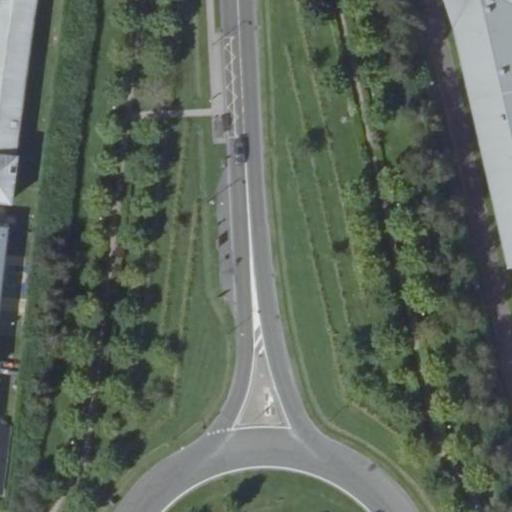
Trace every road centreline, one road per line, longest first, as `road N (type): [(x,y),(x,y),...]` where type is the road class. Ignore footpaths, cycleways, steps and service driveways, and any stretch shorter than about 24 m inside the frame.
road 1 (secondary): [(253,286),(241,0)]
road 2 (secondary): [(253,286),(229,396),(211,434),(169,478)]
road 3 (secondary): [(331,465),(301,431),(280,387),(253,286)]
road 4 (secondary): [(331,465),(248,450),(169,478)]
